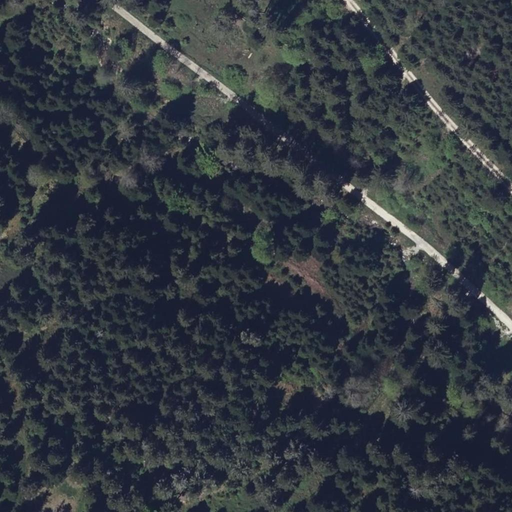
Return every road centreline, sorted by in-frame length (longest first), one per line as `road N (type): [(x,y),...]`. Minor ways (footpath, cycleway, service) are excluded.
road 1 (track): [(99,0),(378,207),(511,333)]
road 2 (track): [(511,189),(349,0)]
